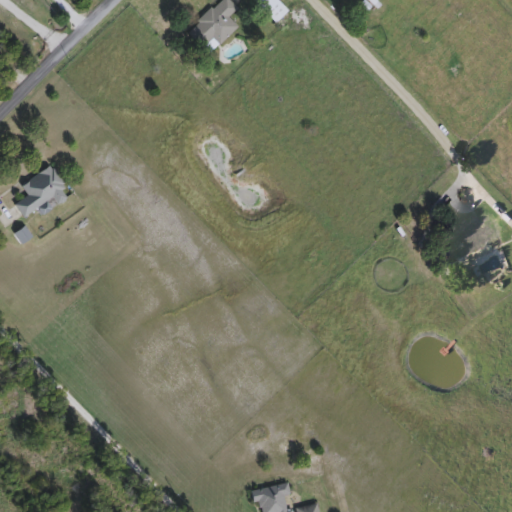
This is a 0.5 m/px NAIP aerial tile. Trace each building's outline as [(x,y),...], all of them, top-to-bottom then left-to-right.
[(220,46),(215,41),(206,49),(190,31),(224,0),(231,0),(240,9),(231,18),(240,28),(220,46)] [(278,0),(290,12),(278,24),(255,1),(256,0),(278,0)] [(23,218),(15,204),(28,197),(21,186),(53,168),(70,198),(58,205),(55,200),(23,218)] [(447,238),(492,223),(501,250),(457,265),(447,238)] [(317,504),(318,511),(260,511),(256,494),(288,486),(291,496),(286,498),(289,511),(317,504)]
